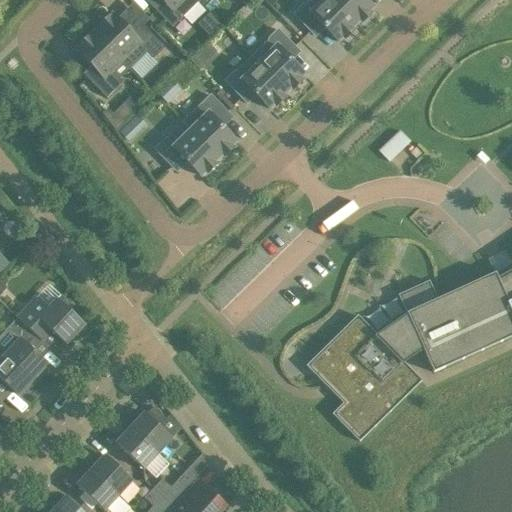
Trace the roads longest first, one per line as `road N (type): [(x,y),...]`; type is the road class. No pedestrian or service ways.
road 1 (residential): [(61,0),(24,36),(157,225),(185,238),(210,228),(280,160)]
road 2 (residential): [(280,160),(446,0)]
road 3 (residential): [(280,511),(141,332)]
road 4 (residential): [(0,490),(141,332)]
road 5 (residential): [(454,204),(397,187),(371,191),(333,213),(280,160)]
